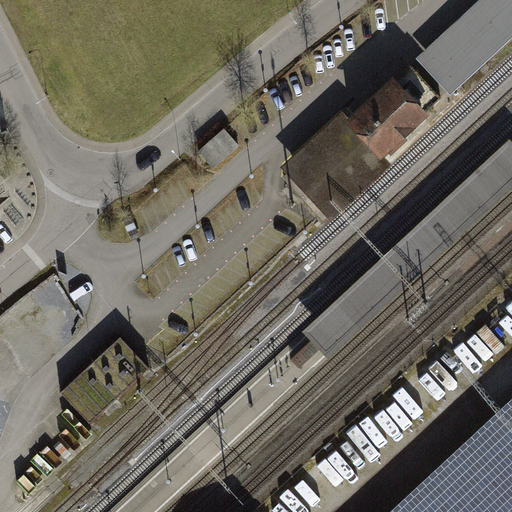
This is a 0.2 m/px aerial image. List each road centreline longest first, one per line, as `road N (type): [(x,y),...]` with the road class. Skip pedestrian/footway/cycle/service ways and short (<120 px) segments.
road 1 (residential): [(88,174),(122,174),(162,153),(347,0)]
road 2 (unknown): [(511,354),(332,511)]
road 3 (residential): [(0,56),(50,150),(88,174)]
road 4 (residential): [(88,174),(67,227),(0,285)]
